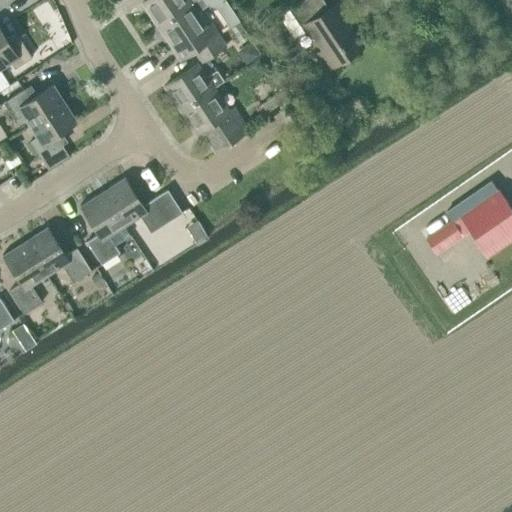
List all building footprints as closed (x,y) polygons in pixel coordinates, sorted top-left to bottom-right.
[(144,0),(141,2),(157,26),(195,0),(144,0)] [(195,0),(157,26),(173,50),(180,60),(194,50),(217,35),(210,24),(205,27),(195,12),(209,4),(208,3),(206,0),(195,0)] [(306,25),(322,49),(314,54),(326,72),(365,46),(348,21),(353,18),(341,0),(337,0),(327,7),(322,0),(299,0),(287,8),(278,14),(294,37),(304,31),(302,27),(306,25)] [(221,17),(228,27),(237,20),(230,11),(221,17)] [(7,43),(0,31),(0,66),(8,61),(13,68),(30,57),(17,36),(7,43)] [(217,35),(194,50),(200,60),(223,44),(217,35)] [(249,42),(237,52),(246,64),(258,54),(249,42)] [(179,109),(179,110),(212,88),(222,81),(222,80),(215,70),(205,77),(196,63),(163,86),(179,109)] [(62,103),(50,85),(31,98),(24,88),(4,101),(15,119),(22,114),(29,125),(62,103)] [(215,151),(246,129),(232,107),(227,110),(212,88),(179,110),(194,133),(201,129),(215,151)] [(288,101),(281,90),(272,96),(260,104),(267,114),(288,101)] [(62,103),(29,125),(36,136),(29,141),(40,158),(60,145),(54,134),(74,121),(62,103)] [(348,105),(336,110),(341,121),(353,116),(348,105)] [(11,166),(19,161),(14,153),(6,158),(11,166)] [(149,233),(181,212),(166,189),(141,205),(122,177),(100,191),(122,225),(138,215),(149,233)] [(511,208),(498,188),(458,216),(458,217),(452,221),(425,239),(435,253),(468,230),(486,255),(511,237),(511,208)] [(97,233),(85,241),(100,264),(118,252),(107,235),(122,225),(100,191),(78,205),(97,233)] [(71,282),(90,270),(75,247),(63,255),(45,226),(23,240),(45,275),(60,265),(71,282)] [(22,313),(40,302),(30,285),(45,275),(23,240),(1,254),(19,283),(8,291),(22,313)] [(91,277),(97,287),(105,282),(99,272),(91,277)] [(0,327),(12,320),(0,301),(0,327)] [(29,333),(23,323),(13,329),(19,339),(29,333)]
